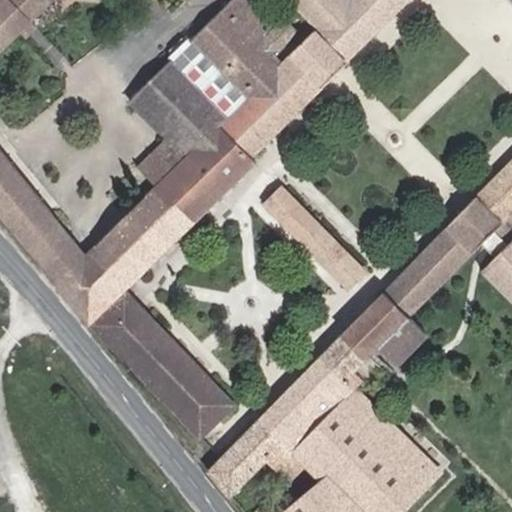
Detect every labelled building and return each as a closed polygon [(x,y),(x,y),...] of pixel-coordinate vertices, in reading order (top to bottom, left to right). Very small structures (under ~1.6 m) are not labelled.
[(86,255),(0,149),(0,51),(20,31),(31,21),(52,0),(0,0),(0,213),(57,284),(86,255)] [(124,289),(257,161),(252,157),(348,62),(347,61),(408,0),(345,0),(318,28),(276,68),(185,157),(184,159),(157,185),(86,255),(57,284),(89,323),(91,322),(201,436),(235,405),(124,289)] [(129,101),(185,157),(276,68),(269,60),(287,41),(248,0),(231,0),(192,40),(189,37),(168,57),(171,60),(129,101)] [(345,0),(289,0),(318,28),(345,0)] [(26,38),(37,27),(31,21),(20,31),(26,38)] [(157,185),(184,159),(165,140),(138,166),(157,185)] [(408,317),(482,243),(495,230),(511,213),(511,160),(208,471),(229,497),(267,459),(283,443),(356,370),(380,346),(408,317)] [(364,272),(282,188),(267,204),(348,288),(364,272)] [(496,257),(509,244),(495,230),(482,243),(496,257)] [(496,257),(481,272),(494,285),(497,283),(511,298),(511,241),(509,244),(496,257)] [(399,364),(427,335),(408,317),(380,346),(399,364)] [(292,452),(364,378),(356,370),(283,443),(292,452)] [(292,452),(283,443),(267,459),(289,481),(305,465),(292,452)]
